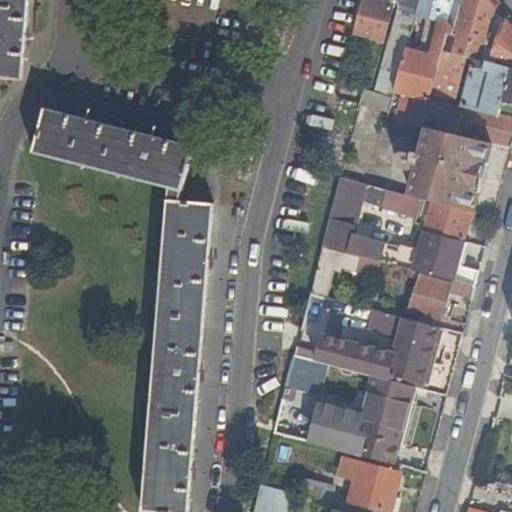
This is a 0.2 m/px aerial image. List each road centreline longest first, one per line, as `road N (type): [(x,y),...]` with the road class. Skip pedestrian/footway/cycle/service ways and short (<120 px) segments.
road 1 (residential): [(222,511),(236,461),(255,237),(290,101)]
road 2 (residential): [(440,511),(511,236)]
road 3 (residential): [(81,67),(117,58),(290,101)]
